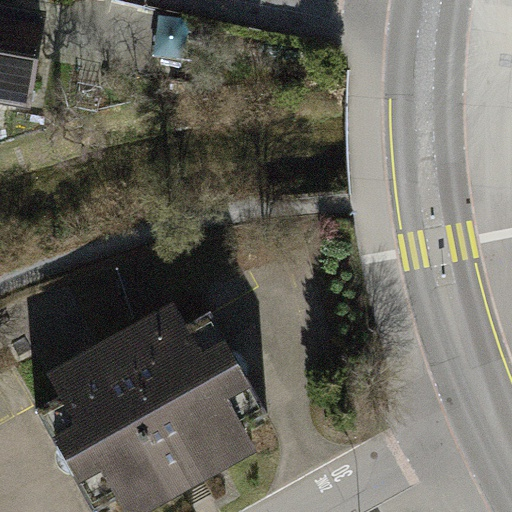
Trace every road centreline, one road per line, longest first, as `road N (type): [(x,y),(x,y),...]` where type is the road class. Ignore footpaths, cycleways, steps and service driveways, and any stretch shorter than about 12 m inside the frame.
road 1 (secondary): [(429,6),(431,204),(459,332),(491,417)]
road 2 (residential): [(312,511),(433,440),(491,417)]
